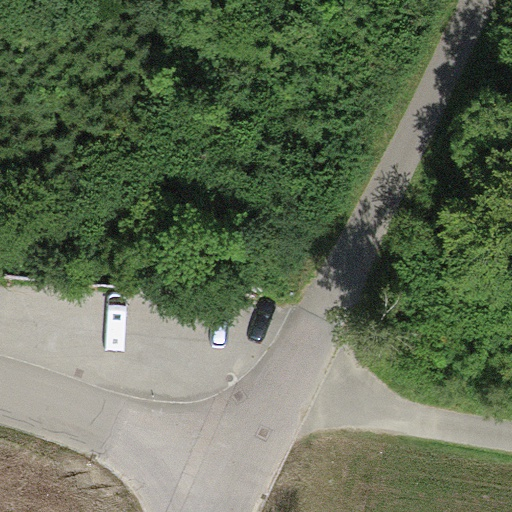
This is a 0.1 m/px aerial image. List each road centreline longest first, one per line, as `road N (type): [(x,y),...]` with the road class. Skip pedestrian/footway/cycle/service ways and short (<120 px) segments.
road 1 (unclassified): [(478,0),(278,401),(235,458)]
road 2 (tertiary): [(235,458),(0,382)]
road 3 (track): [(278,401),(511,438)]
